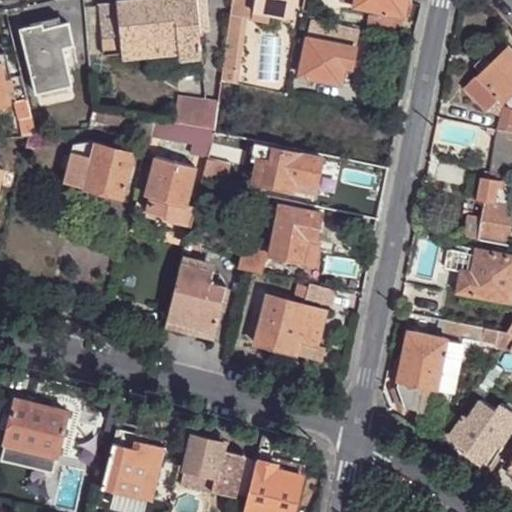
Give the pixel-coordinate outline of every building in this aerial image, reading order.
[(203,54),(201,28),(198,0),(116,0),(117,0),(100,1),(105,51),(122,50),(123,56),(180,51),(181,56),(203,54)] [(198,0),(201,28),(210,27),(207,0),(198,0)] [(232,0),(231,11),(244,13),(252,14),(253,8),(254,0),(232,0)] [(254,0),(253,8),(269,11),(292,15),(295,0),(254,0)] [(354,0),(354,2),(354,3),(383,8),(382,15),(403,20),(404,12),(410,13),(412,0),(354,0)] [(267,20),(269,11),(253,8),(252,14),(251,17),(267,20)] [(231,11),(224,60),(238,62),(244,13),(231,11)] [(368,26),(401,33),(403,20),(382,15),(370,14),(368,26)] [(43,36),(24,40),(32,73),(68,64),(64,44),(74,41),(69,19),(42,25),(41,25),(43,36)] [(21,24),(24,40),(43,36),(41,25),(42,25),(41,20),(21,24)] [(312,20),(309,36),(357,46),(360,31),(312,20)] [(300,73),(313,76),(341,81),(345,64),(352,66),(357,46),(309,36),(301,67),(300,73)] [(498,57),(490,65),(488,67),(486,66),(470,81),(492,104),(507,90),(511,94),(511,92),(511,44),(504,36),(490,49),(498,57)] [(78,61),(74,41),(64,44),(68,64),(78,61)] [(482,57),(490,65),(498,57),(490,49),(482,57)] [(1,59),(0,59),(0,101),(10,99),(9,96),(5,76),(1,59)] [(222,78),(236,80),(238,62),(224,60),(222,78)] [(68,64),(32,73),(36,89),(71,81),(68,64)] [(311,81),(313,76),(300,73),(301,67),(295,66),(293,77),(298,77),(298,79),(311,81)] [(9,96),(26,93),(21,73),(12,75),(5,76),(9,96)] [(179,93),(175,121),(215,127),(219,99),(179,93)] [(28,134),(35,133),(26,96),(14,99),(22,134),(28,134)] [(124,111),(94,106),(91,118),(120,124),(124,111)] [(139,114),(124,111),(120,124),(135,127),(139,114)] [(155,117),(139,114),(135,127),(131,143),(148,145),(152,134),(155,117)] [(165,119),(155,117),(152,134),(161,137),(165,119)] [(175,121),(165,119),(161,137),(192,142),(190,153),(208,155),(214,130),(215,127),(175,121)] [(511,130),(504,128),(503,128),(490,174),(484,173),(479,196),(483,196),(479,215),(465,212),(461,231),(511,241),(511,200),(511,198),(511,130)] [(237,135),(214,130),(208,155),(208,158),(202,181),(225,185),(237,135)] [(35,146),(35,133),(28,134),(25,145),(35,146)] [(122,195),(133,152),(88,140),(72,142),(62,179),(122,195)] [(270,159),(274,145),(254,142),(252,157),(258,158),(258,157),(270,159)] [(323,156),(274,145),(270,159),(258,157),(258,158),(254,179),(292,188),(295,178),(317,183),(323,156)] [(191,223),(196,206),(184,203),(195,164),(153,153),(149,169),(143,192),(146,193),(143,207),(166,213),(165,217),(191,223)] [(271,245),(270,251),(299,257),(305,234),(317,237),(322,211),(281,202),(271,245)] [(271,245),(244,239),(238,264),(253,268),(260,269),(261,259),(270,251),(271,245)] [(447,267),(465,270),(461,292),(511,302),(511,255),(470,247),(469,252),(451,248),(447,267)] [(216,260),(183,252),(181,262),(214,269),(216,260)] [(214,269),(181,262),(166,322),(215,334),(227,285),(213,281),(213,277),(212,277),(214,269)] [(336,289),(310,281),(310,284),(297,280),(293,293),(332,305),(336,289)] [(318,343),(318,342),(320,334),(327,308),(268,291),(255,340),(274,345),(275,345),(276,340),(296,346),(299,338),(318,343)] [(465,333),(467,321),(447,317),(444,335),(451,336),(450,337),(464,340),(465,333)] [(484,335),(486,325),(467,321),(465,333),(483,338),(484,335)] [(499,338),(501,328),(486,325),(484,335),(499,338)] [(411,328),(401,380),(427,385),(440,388),(441,386),(445,367),(450,337),(451,336),(444,335),(411,328)] [(464,340),(450,337),(445,367),(458,370),(464,340)] [(326,344),(318,342),(318,343),(299,338),(296,346),(293,355),(321,362),(326,344)] [(503,367),(494,361),(476,388),(485,394),(503,367)] [(458,370),(445,367),(441,386),(454,389),(458,370)] [(427,385),(401,380),(400,383),(408,405),(423,408),(427,385)] [(454,389),(441,386),(440,388),(427,385),(423,408),(444,412),(452,397),(454,389)] [(9,428),(16,398),(17,395),(8,393),(1,426),(9,428)] [(485,456),(487,457),(500,438),(505,441),(511,431),(511,406),(502,400),(497,406),(482,395),(469,414),(465,412),(451,433),(467,444),(485,456)] [(68,410),(16,398),(9,428),(6,441),(3,455),(26,461),(30,447),(58,454),(68,410)] [(115,426),(112,440),(132,444),(134,437),(135,431),(115,426)] [(159,437),(135,431),(134,437),(158,443),(159,437)] [(185,466),(215,474),(221,449),(224,440),(222,439),(194,432),(193,432),(185,466)] [(112,440),(102,485),(114,488),(146,496),(152,497),(163,444),(158,443),(134,437),(132,444),(112,440)] [(54,468),(58,454),(30,447),(26,461),(54,468)] [(221,449),(215,474),(211,488),(235,494),(245,454),(221,449)] [(276,462),(256,457),(243,511),(292,511),(301,474),(275,466),(276,462)] [(211,488),(215,474),(185,466),(180,484),(211,491),(211,488)] [(143,511),(146,496),(114,488),(111,503),(143,511)]
